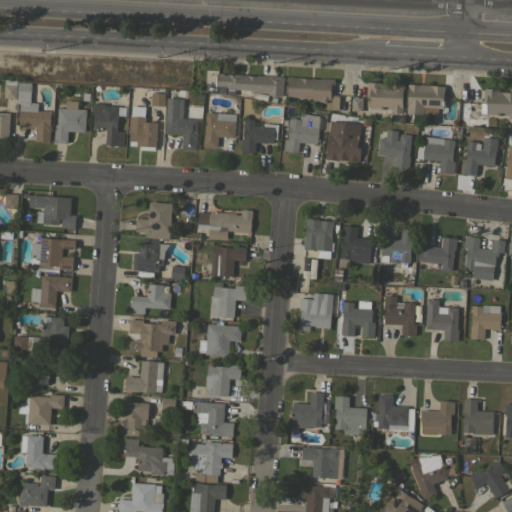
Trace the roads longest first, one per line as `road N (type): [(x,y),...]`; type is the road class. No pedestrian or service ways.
road 1 (residential): [(0,168),(511,201)]
road 2 (primary): [(464,33),(0,8)]
road 3 (primary): [(0,31),(384,52)]
road 4 (residential): [(86,511),(113,174)]
road 5 (residential): [(264,511),(289,187)]
road 6 (residential): [(276,362),(511,373)]
